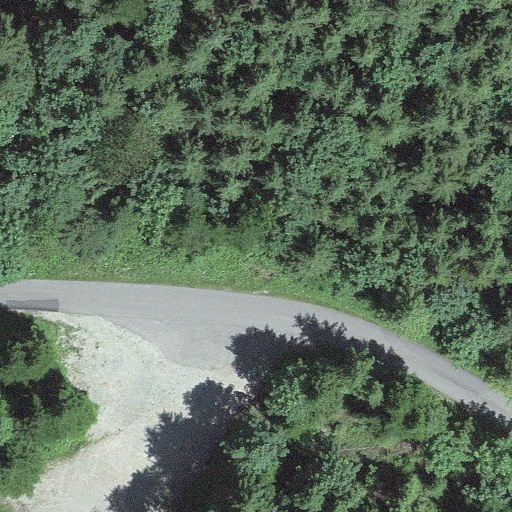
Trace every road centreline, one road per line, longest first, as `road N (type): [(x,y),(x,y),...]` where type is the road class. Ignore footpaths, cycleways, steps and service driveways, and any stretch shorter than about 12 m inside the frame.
road 1 (unclassified): [(511,420),(408,353),(194,307),(0,303)]
road 2 (track): [(194,307),(166,425),(56,489),(0,486)]
